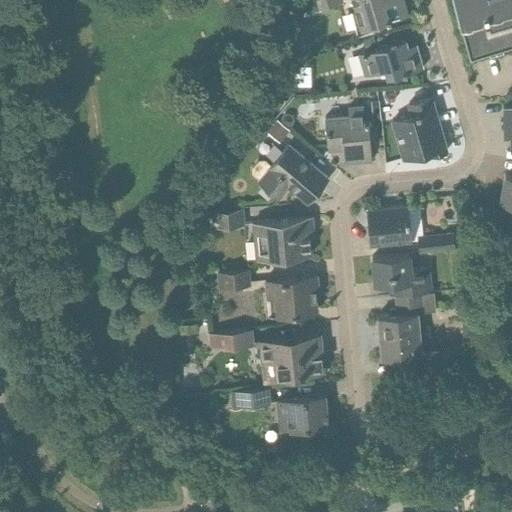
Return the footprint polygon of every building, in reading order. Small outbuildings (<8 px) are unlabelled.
[(316,0),(320,10),(343,3),(341,0),(316,0)] [(373,30),(372,25),(408,15),(403,0),(351,0),(355,12),(352,13),(358,35),(373,30)] [(511,0),(454,0),(470,52),(511,39),(511,0)] [(384,70),(387,79),(423,69),(416,45),(407,47),(405,40),(357,54),(364,76),(384,70)] [(411,114),(392,120),(404,159),(431,151),(432,156),(447,151),(431,97),(408,104),(411,114)] [(511,104),(503,105),(503,130),(509,130),(510,149),(511,148),(511,104)] [(349,115),(325,117),(328,150),(343,148),(344,155),(352,155),(353,163),(372,161),(367,106),(363,107),(363,106),(348,107),(349,115)] [(307,202),(314,193),(328,178),(288,144),(258,179),(279,197),(289,186),(307,202)] [(511,175),(505,174),(499,201),(511,203),(511,175)] [(371,245),(411,242),(407,205),(368,209),(371,245)] [(213,228),(246,225),(244,209),(212,212),(213,228)] [(255,259),(271,257),(312,254),(309,229),(306,229),(305,218),(252,223),(255,259)] [(419,253),(455,249),(453,233),(417,236),(419,253)] [(397,295),(422,293),(432,292),(430,267),(413,269),(411,253),(372,257),(375,285),(396,283),(397,295)] [(219,289),(251,285),(250,269),(217,272),(219,289)] [(274,298),(276,315),(317,311),(315,287),(311,288),(310,275),(264,280),(266,298),(274,298)] [(380,337),(420,333),(418,313),(424,312),(422,293),(397,295),(396,295),(398,313),(378,315),(380,337)] [(477,297),(461,298),(462,323),(479,322),(477,297)] [(223,349),(254,346),(253,329),(209,333),(210,347),(223,346),(223,349)] [(404,375),(430,372),(428,354),(422,354),(420,333),(380,337),(382,359),(402,357),(404,375)] [(480,333),(463,335),(465,360),(482,359),(480,333)] [(273,360),(274,375),(323,370),(319,334),(258,340),(260,361),(273,360)] [(232,407),(271,404),(270,387),(230,391),(232,407)] [(276,401),(279,430),(328,425),(325,396),(276,401)]
